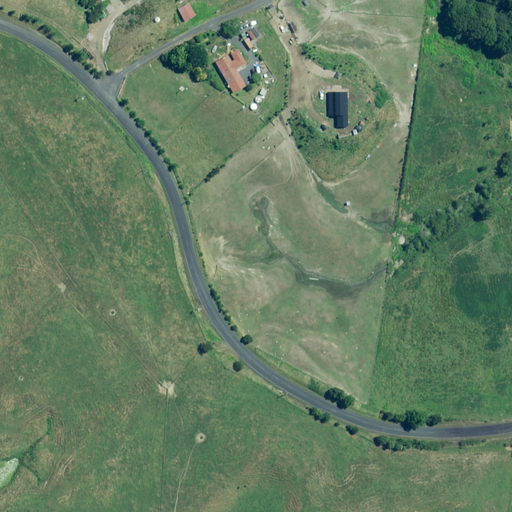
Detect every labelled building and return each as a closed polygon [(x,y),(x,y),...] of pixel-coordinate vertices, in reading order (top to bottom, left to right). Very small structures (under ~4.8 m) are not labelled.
[(194,16),(189,7),(178,12),(183,22),(194,16)] [(236,50),(229,54),(232,60),(230,61),(226,55),(214,62),(231,93),(243,86),(234,69),(244,64),(236,50)] [(344,93),(327,93),(327,115),(334,115),(334,127),(344,127),(344,93)] [(258,95),(256,95),(255,95),(255,96),(254,96),(254,97),(254,98),(253,98),(253,99),(253,100),(254,100),(254,101),(254,102),(255,102),(255,103),(256,103),(257,103),(258,103),(259,103),(260,103),(260,102),(261,102),(261,101),(262,101),(262,100),(262,99),(262,98),(261,97),(261,96),(260,96),(260,95),(259,95),(258,95)] [(252,102),(251,102),(250,102),(249,103),(248,104),(248,105),(248,106),(248,107),(248,108),(249,109),(250,110),(251,110),(252,110),(253,110),(254,110),(255,109),(256,108),(256,107),(256,106),(256,105),(256,104),(255,103),(254,102),(253,102),(252,102)]
